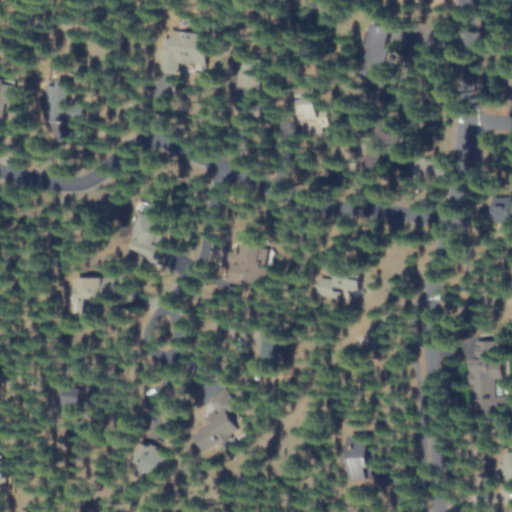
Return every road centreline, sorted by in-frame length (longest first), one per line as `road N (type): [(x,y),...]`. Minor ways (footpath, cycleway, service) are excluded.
road 1 (residential): [(458,0),(455,166),(429,296),(433,511)]
road 2 (residential): [(445,221),(306,203),(161,142),(137,145),(78,186),(0,172)]
road 3 (residential): [(222,169),(200,255),(146,337),(155,357),(174,349),(167,303)]
